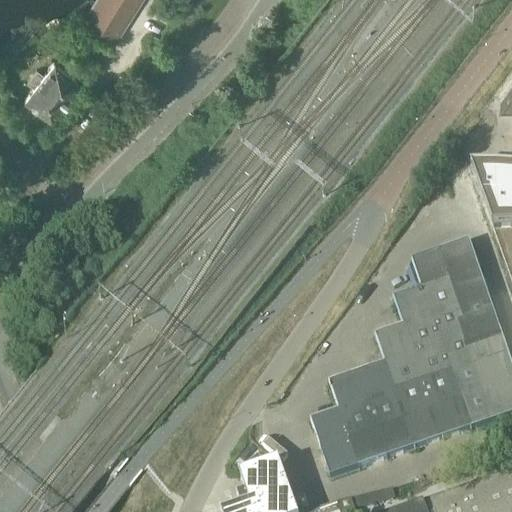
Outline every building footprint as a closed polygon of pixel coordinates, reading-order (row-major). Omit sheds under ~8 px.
[(99,0),(86,21),(113,38),(137,0),(99,0)] [(33,88),(24,101),(51,122),(66,103),(81,84),(53,62),(44,75),(36,69),(31,76),(26,82),(33,88)] [(18,96),(7,89),(0,98),(0,99),(10,107),(18,96)] [(511,167),(471,168),(493,229),(511,228),(511,90),(500,106),(511,105),(511,167)] [(451,283),(479,273),(469,244),(440,254),(451,283)] [(451,283),(440,254),(412,264),(421,292),(423,293),(451,283)] [(451,283),(423,293),(433,320),(460,311),(470,339),(498,330),(479,273),(451,283)] [(423,293),(421,292),(393,301),(403,329),(405,330),(415,358),(443,349),(433,320),(423,293)] [(508,357),(498,330),(470,339),(460,311),(433,320),(443,349),(453,377),(480,367),(508,357)] [(405,330),(403,329),(375,339),(384,367),(387,368),(396,396),(425,387),(453,377),(443,349),(415,358),(405,330)] [(511,386),(511,369),(508,357),(480,367),(489,395),(511,386)] [(384,367),(357,376),(377,434),(406,424),(396,396),(387,368),(384,367)] [(511,386),(489,395),(480,367),(453,377),(472,432),(511,418),(511,386)] [(377,434),(357,376),(328,386),(338,414),(340,416),(350,444),(377,434)] [(453,377),(425,387),(444,442),(472,432),(453,377)] [(444,442),(425,387),(396,396),(406,424),(415,452),(444,442)] [(340,416),(338,414),(310,424),(320,454),(350,444),(340,416)] [(406,424),(377,434),(387,461),(415,452),(406,424)] [(377,434),(350,444),(359,471),(387,461),(377,434)] [(359,471),(350,444),(320,454),(330,481),(359,471)] [(277,465),(239,479),(245,497),(248,505),(249,507),(256,505),(260,504),(260,505),(262,511),(294,511),(292,505),(279,467),(278,465),(277,465)] [(511,511),(511,473),(403,511),(511,511)] [(354,511),(394,500),(392,492),(351,503),(354,511)] [(241,510),(236,511),(262,511),(260,505),(260,504),(256,505),(249,507),(248,505),(245,497),(237,500),(241,510)] [(354,511),(351,503),(336,507),(337,511),(354,511)]
